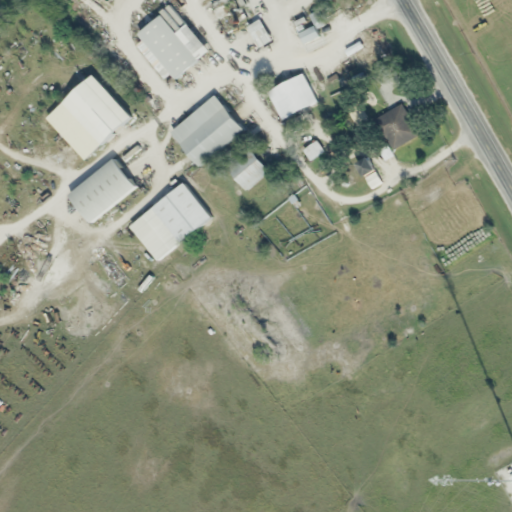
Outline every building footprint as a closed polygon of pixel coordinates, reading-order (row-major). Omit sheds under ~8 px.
[(209,52),(171,6),(137,34),(175,80),(209,52)] [(269,43),(262,21),(249,25),(256,47),(269,43)] [(302,43),(318,40),(315,29),(299,32),(302,43)] [(317,104),(303,74),(267,92),(280,121),(317,104)] [(62,103),(100,146),(131,119),(93,76),(62,103)] [(170,132),(197,167),(243,133),(216,97),(170,132)] [(376,119),(392,150),(419,137),(403,105),(376,119)] [(227,170),(245,192),(267,173),(250,152),(227,170)] [(373,172),(366,153),(352,159),(360,177),(373,172)] [(135,189),(114,161),(68,195),(89,224),(135,189)] [(177,244),(210,221),(185,184),(152,207),(177,244)]
